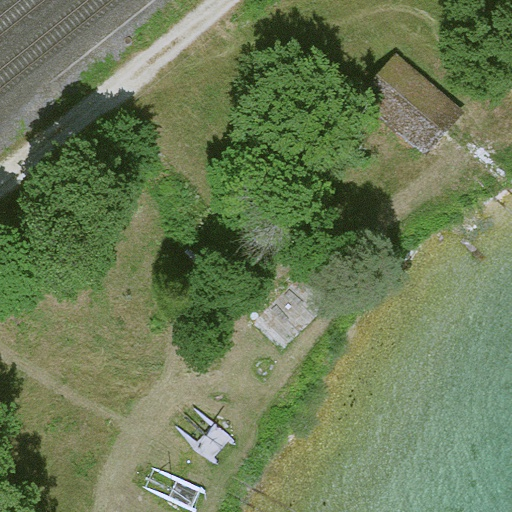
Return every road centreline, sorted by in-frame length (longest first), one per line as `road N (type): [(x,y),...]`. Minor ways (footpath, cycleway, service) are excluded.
road 1 (track): [(119,85),(283,30),(366,28),(445,41),(511,101)]
road 2 (track): [(230,0),(0,180)]
